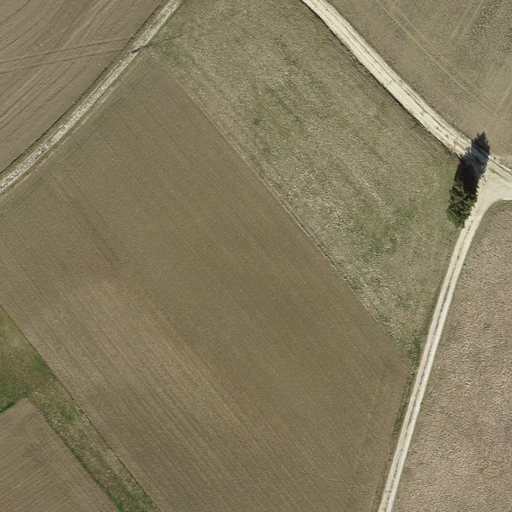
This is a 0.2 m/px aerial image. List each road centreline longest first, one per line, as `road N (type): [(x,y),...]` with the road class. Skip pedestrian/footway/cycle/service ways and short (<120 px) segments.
road 1 (track): [(386,511),(450,283),(494,170)]
road 2 (track): [(511,182),(429,118),(316,0)]
road 3 (track): [(178,0),(109,83),(0,188)]
